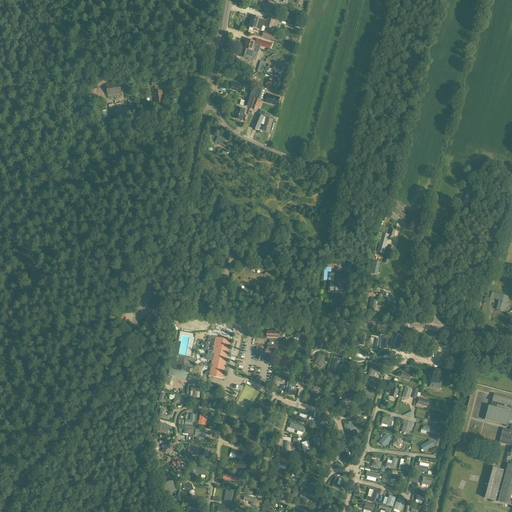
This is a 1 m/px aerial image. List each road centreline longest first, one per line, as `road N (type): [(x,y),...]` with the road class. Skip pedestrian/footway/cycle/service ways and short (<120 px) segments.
road 1 (unclassified): [(436,327),(433,272),(402,223),(349,186),(238,135),(204,104)]
road 2 (unclassified): [(436,327),(139,312)]
road 3 (tertiary): [(3,511),(79,418),(139,312)]
road 4 (track): [(0,89),(196,48),(209,84)]
road 5 (tertiary): [(139,312),(175,241),(204,104)]
road 6 (track): [(0,335),(136,317)]
